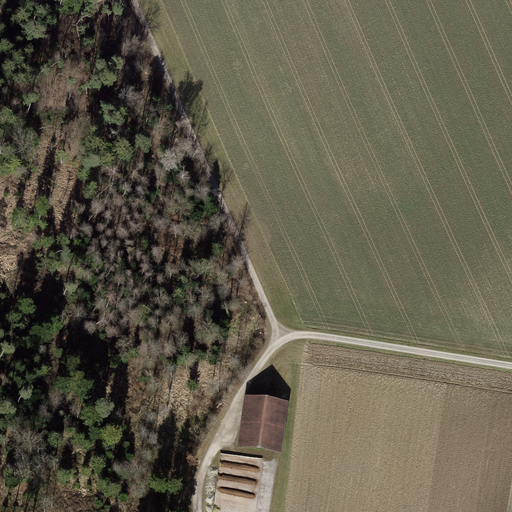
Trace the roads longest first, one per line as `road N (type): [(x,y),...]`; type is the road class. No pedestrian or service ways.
road 1 (track): [(284,333),(259,295),(134,0)]
road 2 (track): [(511,367),(284,333)]
road 3 (track): [(195,511),(222,428),(284,333)]
